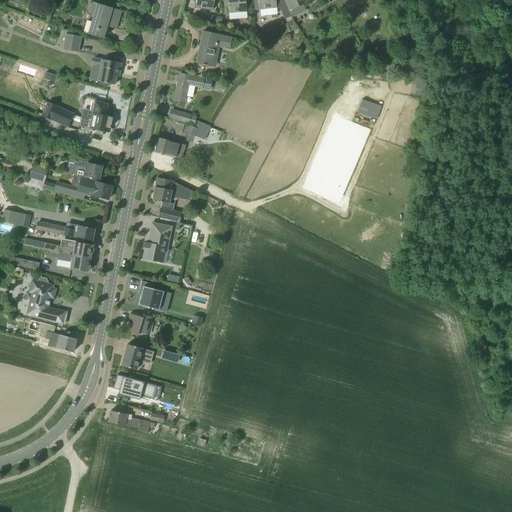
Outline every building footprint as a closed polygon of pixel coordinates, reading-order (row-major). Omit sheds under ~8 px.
[(191,0),(192,0),(196,1),(195,7),(212,10),(214,0),(191,0)] [(246,13),(245,0),(223,0),(224,7),(229,7),(229,15),(246,13)] [(253,0),(254,3),(255,10),(259,10),(276,8),(280,7),(284,18),(290,15),(289,11),(284,0),(253,0)] [(284,0),(289,11),(290,15),(291,16),(295,14),(293,9),(304,4),(302,0),(284,0)] [(121,11),(92,3),(89,14),(93,15),(87,34),(103,39),(107,27),(116,29),(121,11)] [(231,37),(202,32),(196,63),(202,64),(202,66),(205,66),(205,65),(214,67),(219,44),(229,46),(231,37)] [(81,37),(65,34),(63,49),(78,52),(81,37)] [(121,63),(93,58),(91,69),(99,70),(97,82),(114,85),(116,77),(119,77),(121,63)] [(211,81),(180,74),(176,94),(174,94),(172,100),(185,102),(189,85),(209,89),(211,81)] [(372,101),(357,96),(352,111),(367,115),(372,101)] [(74,114),(48,102),(42,115),(67,127),(74,114)] [(81,127),(109,133),(110,126),(112,125),(113,122),(112,120),(112,118),(105,116),(108,104),(95,102),(95,103),(92,103),(90,111),(93,111),(91,119),(83,117),(81,127)] [(172,109),(169,117),(189,124),(189,123),(194,124),(196,117),(191,116),(191,115),(172,109)] [(194,128),(187,125),(184,132),(205,140),(210,127),(197,122),(194,128)] [(155,152),(175,158),(182,159),(185,145),(159,138),(155,152)] [(99,180),(102,166),(87,163),(87,160),(76,158),(75,161),(70,160),(69,164),(74,165),(73,174),(99,180)] [(12,162),(1,159),(0,163),(0,166),(11,169),(12,162)] [(45,181),(48,170),(33,166),(29,179),(44,183),(45,181)] [(84,199),(85,194),(108,200),(112,186),(81,178),(79,187),(56,181),(55,184),(53,191),(84,199)] [(176,196),(188,198),(192,191),(172,181),(157,178),(155,187),(152,200),(161,202),(160,208),(173,211),(176,196)] [(55,184),(45,181),(44,183),(42,188),(53,191),(55,184)] [(173,211),(160,208),(158,218),(179,223),(181,213),(173,211)] [(0,221),(19,225),(22,213),(5,210),(4,215),(0,214),(0,221)] [(29,228),(31,216),(22,213),(19,225),(29,228)] [(66,227),(38,221),(36,230),(64,236),(66,227)] [(172,227),(152,223),(148,243),(146,243),(145,243),(144,243),(144,244),(143,244),(143,245),(143,246),(143,247),(144,248),(142,259),(165,263),(172,227)] [(78,229),(66,227),(64,236),(92,241),(95,229),(78,226),(78,229)] [(30,247),(43,250),(45,243),(31,240),(30,246),(30,247)] [(68,241),(67,247),(45,243),(43,250),(50,251),(90,259),(91,252),(92,251),(93,249),(92,248),(93,245),(68,241)] [(90,259),(50,251),(48,256),(58,258),(58,259),(72,262),(71,269),(88,272),(88,270),(89,269),(90,267),(89,265),(90,259)] [(40,262),(17,257),(16,265),(38,270),(40,262)] [(179,277),(168,275),(167,281),(167,282),(178,284),(179,277)] [(32,294),(26,315),(64,324),(67,313),(48,308),(50,298),(53,299),(56,289),(53,288),(53,286),(47,284),(47,283),(47,282),(47,281),(47,280),(46,280),(46,279),(45,278),(44,278),(43,278),(42,278),(41,278),(40,278),(39,279),(38,280),(38,281),(32,280),(28,293),(32,294)] [(153,284),(141,281),(138,294),(141,295),(138,305),(166,312),(171,294),(152,289),(153,284)] [(142,317),(130,314),(128,320),(133,322),(130,333),(137,335),(138,331),(147,334),(152,317),(143,315),(142,317)] [(191,323),(200,326),(203,318),(194,315),(191,323)] [(53,333),(46,331),(44,338),(49,340),(47,346),(73,352),(76,339),(53,333)] [(142,347),(127,343),(121,364),(135,368),(138,358),(149,361),(152,351),(141,348),(142,347)] [(179,356),(164,351),(162,358),(177,362),(179,356)] [(158,385),(117,374),(113,388),(119,390),(118,394),(139,400),(141,396),(153,400),(158,385)] [(126,414),(110,411),(108,422),(139,428),(138,431),(147,433),(149,422),(126,417),(126,414)] [(163,416),(151,413),(150,419),(162,422),(163,416)] [(207,440),(199,438),(197,445),(204,447),(207,440)]
